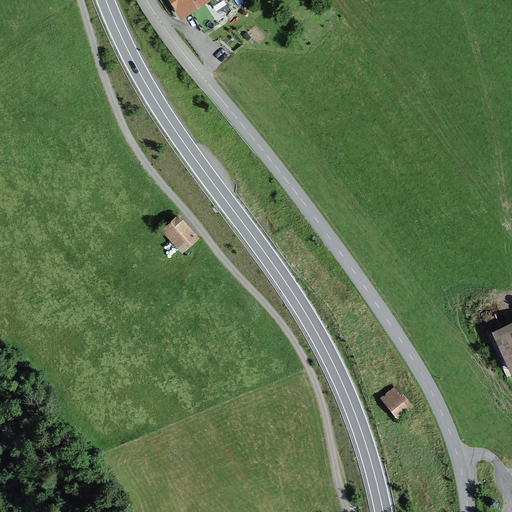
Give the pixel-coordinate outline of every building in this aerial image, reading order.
[(176,0),(184,11),(201,0),(176,0)] [(191,11),(205,32),(214,26),(208,16),(211,14),(204,3),(191,11)] [(165,228),(181,247),(194,236),(178,217),(165,228)] [(511,328),(499,334),(511,363),(511,328)] [(384,397),(398,415),(409,407),(394,389),(384,397)]
